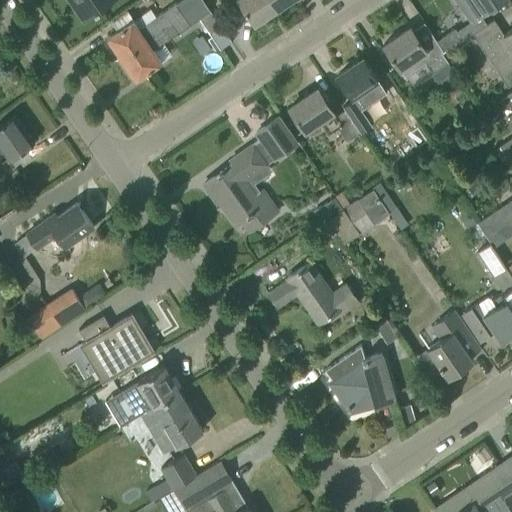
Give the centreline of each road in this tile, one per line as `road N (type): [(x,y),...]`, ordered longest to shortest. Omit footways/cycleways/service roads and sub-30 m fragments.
road 1 (unclassified): [(349,490),(119,164)]
road 2 (residential): [(119,164),(368,0)]
road 3 (unclassified): [(119,164),(2,0)]
road 4 (residential): [(349,490),(511,386)]
